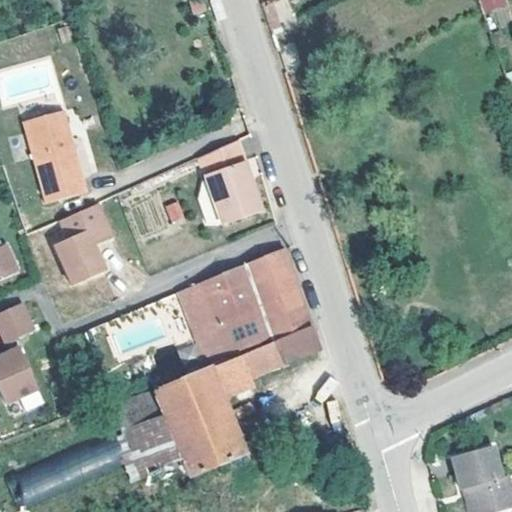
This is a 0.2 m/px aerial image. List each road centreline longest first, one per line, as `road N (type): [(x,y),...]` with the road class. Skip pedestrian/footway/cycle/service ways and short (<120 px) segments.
road 1 (tertiary): [(378,440),(232,0)]
road 2 (residential): [(511,368),(378,440)]
